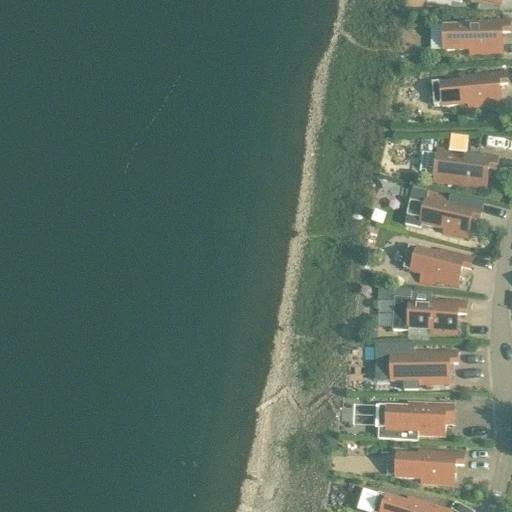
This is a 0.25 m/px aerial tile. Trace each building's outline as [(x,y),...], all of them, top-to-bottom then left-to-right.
[(502,35),(510,34),(510,22),(464,23),(465,27),(443,28),(443,52),(469,51),(469,55),(502,54),(502,35)] [(499,87),(507,86),(506,74),(461,78),(461,82),(432,85),(434,107),(442,107),(442,108),(468,106),(468,110),(501,107),(499,87)] [(466,152),(467,135),(449,133),(447,150),(466,152)] [(496,171),(498,159),(437,152),(433,183),(486,190),(488,170),(496,171)] [(425,202),(423,213),(408,210),(404,226),(420,230),(421,226),(443,230),(443,234),(467,240),(471,220),(479,222),(482,210),(449,203),(449,207),(425,202)] [(470,271),(473,260),(441,252),(440,255),(409,248),(403,270),(411,272),(410,273),(434,279),(433,283),(457,289),(462,270),(470,271)] [(433,306),(410,305),(411,300),(394,299),(392,332),(408,333),(409,329),(431,330),(431,334),(456,336),(457,316),(465,317),(466,305),(433,302),(433,306)] [(449,366),(457,366),(457,354),(412,354),(412,358),(390,359),(390,383),(416,382),(417,386),(450,386),(449,366)] [(453,419),(454,407),(408,405),(408,409),(378,408),(377,430),(385,431),(385,441),(417,443),(417,437),(444,438),(445,426),(445,418),(448,418),(453,419)] [(463,467),(464,455),(419,453),(419,456),(397,455),(395,479),(421,481),(421,485),(454,487),(455,467),(463,467)] [(447,511),(408,500),(407,503),(378,495),(373,511),(447,511)]
